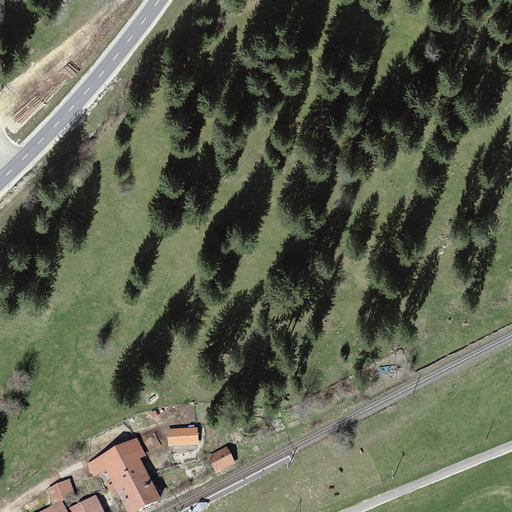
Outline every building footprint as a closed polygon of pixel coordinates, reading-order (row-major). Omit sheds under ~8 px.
[(199,444),(198,428),(167,430),(168,446),(199,444)] [(146,456),(137,438),(86,463),(93,478),(106,472),(112,484),(108,486),(115,500),(119,498),(126,511),(136,511),(162,499),(141,458),(146,456)] [(227,448),(209,458),(216,472),(234,462),(230,456),(227,448)] [(48,489),(52,506),(62,501),(63,504),(76,499),(70,480),(48,489)] [(104,511),(96,495),(66,510),(67,511),(104,511)] [(40,511),(67,511),(66,510),(63,504),(62,501),(52,506),(40,511)] [(199,503),(193,509),(194,511),(202,511),(208,504),(207,502),(199,503)]
